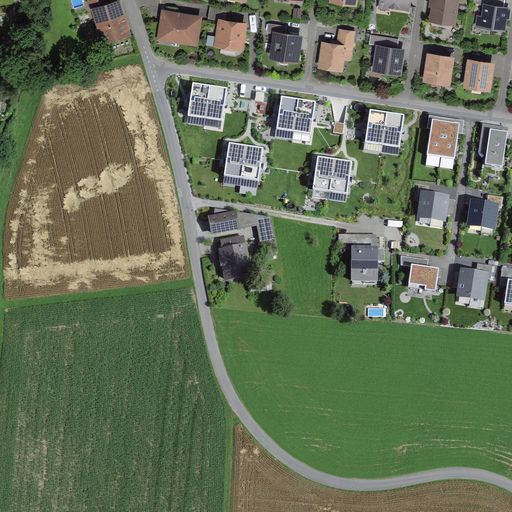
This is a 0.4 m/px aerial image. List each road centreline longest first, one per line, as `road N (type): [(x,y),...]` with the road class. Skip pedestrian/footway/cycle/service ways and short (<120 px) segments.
road 1 (unclassified): [(148,63),(219,371),(239,410),(280,456),(347,487),(445,472),(511,486)]
road 2 (residential): [(511,119),(148,63)]
